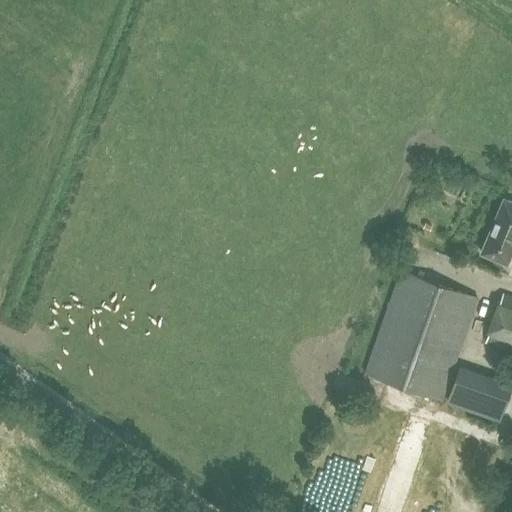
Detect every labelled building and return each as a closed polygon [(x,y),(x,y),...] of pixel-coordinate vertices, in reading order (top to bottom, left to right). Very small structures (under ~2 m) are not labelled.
[(511,198),(505,196),(482,251),(508,262),(510,257),(511,257),(511,198)] [(444,398),(479,296),(403,269),(367,371),(444,398)] [(511,350),(511,294),(503,291),(486,341),(511,350)] [(511,383),(458,364),(445,404),(498,422),(511,383)] [(395,493),(385,511),(404,511),(410,501),(395,493)]
